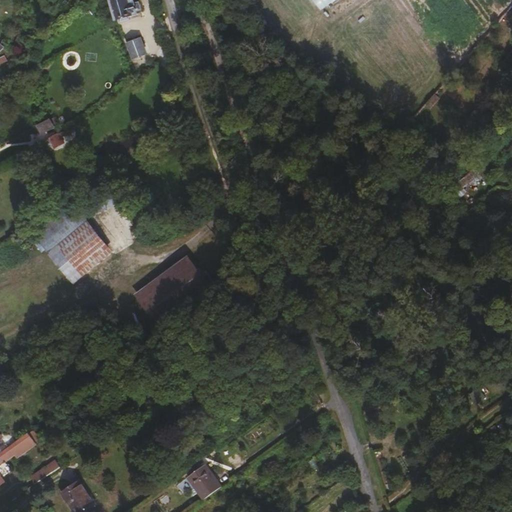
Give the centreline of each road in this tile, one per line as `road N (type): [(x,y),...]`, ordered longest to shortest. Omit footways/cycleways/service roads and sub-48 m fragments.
road 1 (track): [(192,0),(219,49),(302,317),(375,511)]
road 2 (track): [(167,0),(232,218),(170,255),(115,268),(64,300)]
